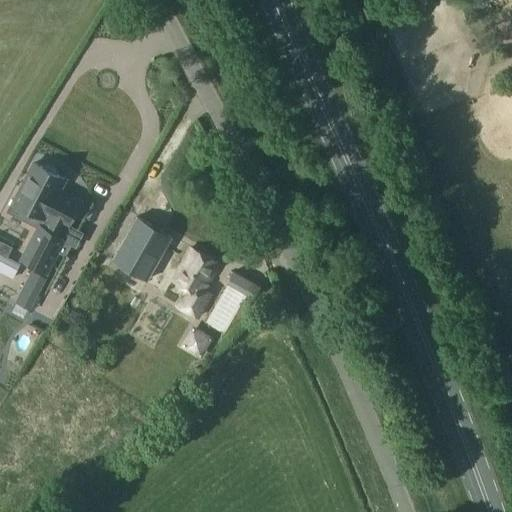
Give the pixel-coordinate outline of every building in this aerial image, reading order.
[(59,189),(65,178),(57,173),(57,167),(48,163),(43,165),(34,161),(14,199),(43,216),(21,257),(46,270),(63,237),(58,234),(64,224),(67,225),(80,201),(59,189)] [(148,281),(173,237),(136,216),(111,260),(148,281)] [(199,321),(215,294),(209,290),(213,283),(209,281),(219,264),(191,248),(171,283),(184,292),(175,306),(199,321)] [(0,286),(13,293),(20,280),(0,271),(0,286)] [(260,286),(233,272),(227,283),(254,298),(260,286)] [(0,410),(2,412),(52,316),(37,308),(24,333),(9,325),(0,341),(0,410)]
